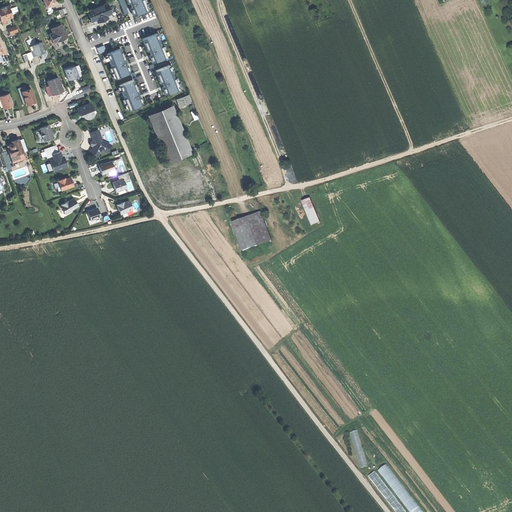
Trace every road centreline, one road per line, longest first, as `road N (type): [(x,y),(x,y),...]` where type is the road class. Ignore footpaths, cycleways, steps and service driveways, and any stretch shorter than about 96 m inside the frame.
road 1 (track): [(160,217),(389,511)]
road 2 (track): [(511,120),(348,174),(160,217)]
road 3 (track): [(0,249),(160,217)]
road 4 (residential): [(160,217),(101,88)]
